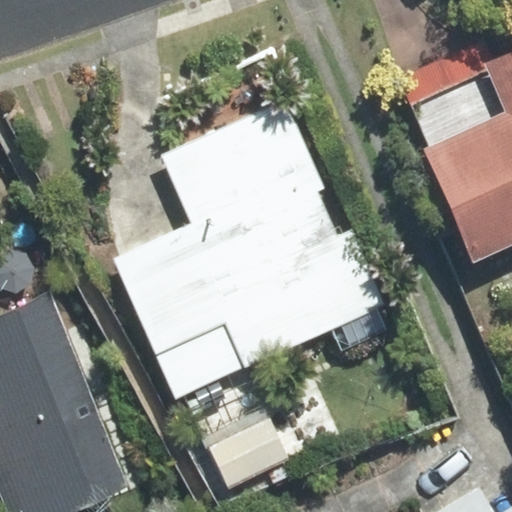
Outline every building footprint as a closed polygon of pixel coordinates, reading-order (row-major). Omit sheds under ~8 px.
[(505,112),(423,145),(466,247),(511,228),(511,53),(485,65),(505,112)] [(365,306),(279,110),(165,160),(194,227),(121,259),(177,388),(365,306)] [(23,511),(109,480),(41,301),(0,316),(0,489),(8,511),(23,511)] [(260,419),(211,441),(228,478),(277,455),(260,419)] [(481,511),(470,493),(438,511),(481,511)]
